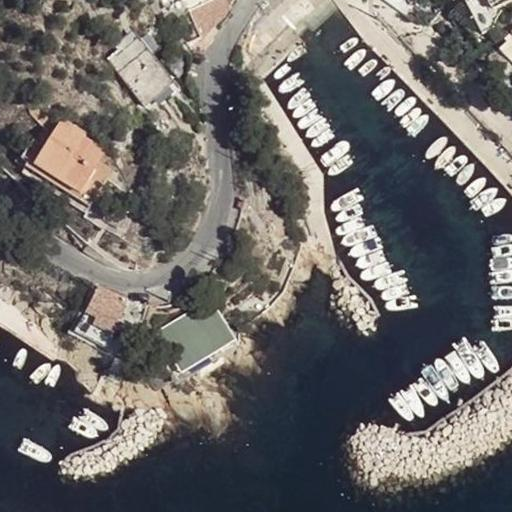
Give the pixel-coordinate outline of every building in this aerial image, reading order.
[(154,0),(159,11),(179,42),(183,49),(196,40),(200,38),(201,39),(205,36),(209,32),(215,26),(230,10),(231,6),(228,0),(154,0)] [(464,0),(464,1),(474,21),(482,36),(492,21),(488,13),(492,11),(486,0),(464,0)] [(134,32),(129,36),(171,92),(146,111),(150,116),(180,93),(134,32)] [(108,60),(146,111),(171,92),(129,36),(115,47),(119,52),(108,60)] [(162,53),(173,65),(173,64),(187,77),(190,60),(183,49),(179,42),(162,53)] [(84,139),(59,124),(47,144),(29,173),(76,203),(86,188),(98,196),(105,184),(91,175),(70,161),(83,141),(84,139)] [(105,154),(83,141),(70,161),(91,175),(105,154)] [(113,295),(99,289),(87,308),(116,322),(138,334),(143,321),(147,306),(131,302),(127,302),(113,295)] [(233,344),(209,303),(158,335),(176,368),(209,348),(214,356),(233,344)] [(116,322),(101,315),(96,327),(110,334),(116,322)] [(133,350),(80,322),(74,332),(129,362),(133,350)] [(214,356),(209,348),(176,368),(180,376),(214,356)] [(125,360),(116,356),(109,369),(118,373),(125,360)]
